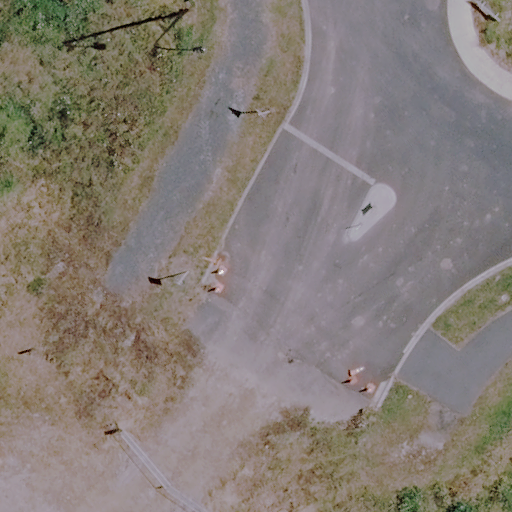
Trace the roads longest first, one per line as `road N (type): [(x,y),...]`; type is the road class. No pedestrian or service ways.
road 1 (residential): [(238,443),(427,135)]
road 2 (tertiary): [(427,135),(391,92),(371,40),(369,0)]
